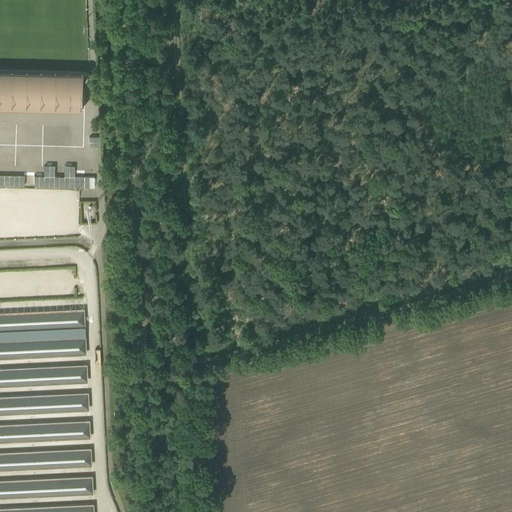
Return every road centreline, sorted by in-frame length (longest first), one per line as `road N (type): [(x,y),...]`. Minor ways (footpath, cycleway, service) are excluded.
road 1 (track): [(126,0),(145,372)]
road 2 (track): [(189,357),(511,272)]
road 3 (track): [(189,357),(173,389),(180,511)]
road 4 (track): [(145,372),(151,511)]
